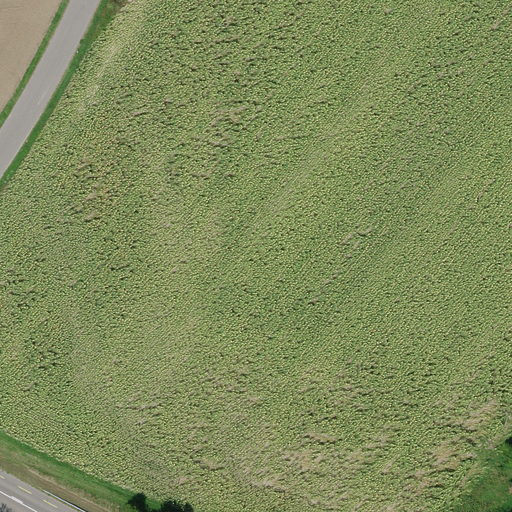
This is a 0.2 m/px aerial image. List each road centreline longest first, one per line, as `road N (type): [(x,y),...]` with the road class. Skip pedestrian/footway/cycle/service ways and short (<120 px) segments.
road 1 (track): [(0,442),(178,511)]
road 2 (unclassified): [(84,0),(0,154)]
